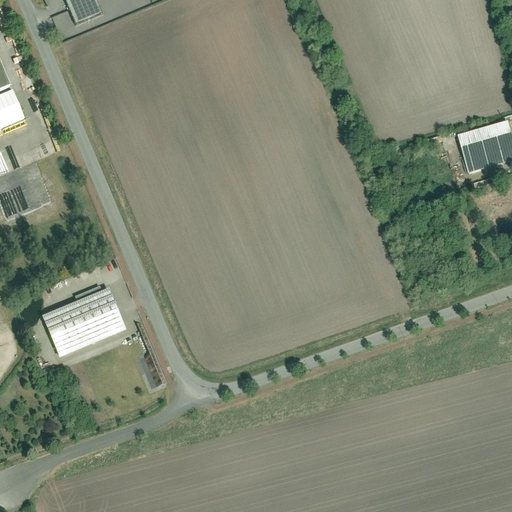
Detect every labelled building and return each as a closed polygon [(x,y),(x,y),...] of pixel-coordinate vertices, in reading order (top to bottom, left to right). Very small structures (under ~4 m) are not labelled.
[(97,0),(65,0),(77,27),(104,15),(97,0)] [(0,90),(10,87),(0,63),(0,90)] [(0,130),(24,120),(13,91),(0,96),(0,130)] [(511,164),(511,135),(510,126),(459,140),(469,176),(511,164)] [(124,334),(107,293),(44,319),(61,361),(124,334)]
